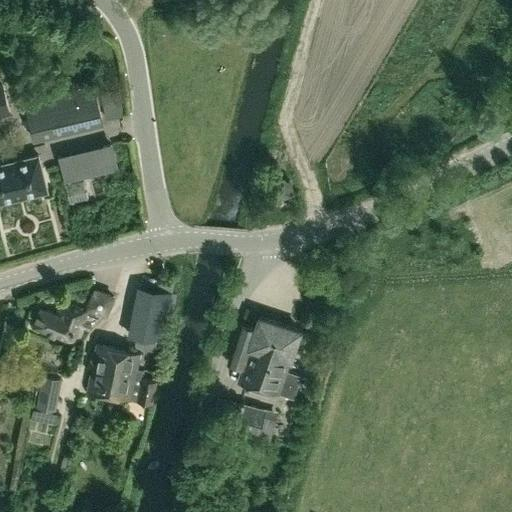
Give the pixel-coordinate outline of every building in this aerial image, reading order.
[(0,86),(0,119),(12,116),(3,86),(0,86)] [(105,128),(94,86),(25,102),(36,144),(105,128)] [(114,146),(59,159),(65,185),(121,172),(114,146)] [(38,155),(0,164),(0,202),(47,191),(38,155)] [(291,178),(271,183),(275,199),(296,194),(291,178)] [(85,181),(67,186),(71,201),(88,197),(85,181)] [(127,335),(160,342),(170,291),(137,284),(127,335)] [(39,308),(33,324),(78,341),(89,313),(60,301),(55,314),(39,308)] [(236,381),(278,394),(278,393),(294,398),(301,375),(283,369),(285,362),(280,360),(281,356),(291,359),(301,329),(259,316),(256,328),(242,323),(230,360),(241,364),(236,381)] [(88,390),(132,398),(153,402),(158,379),(144,376),(145,368),(138,367),(141,352),(97,343),(88,390)] [(0,386),(7,388),(12,357),(0,354),(0,386)] [(43,374),(38,397),(45,399),(43,408),(55,411),(62,378),(43,374)] [(210,424),(232,430),(228,443),(249,449),(252,436),(258,437),(270,440),(278,411),(266,408),(217,395),(210,424)] [(39,479),(48,481),(56,435),(47,434),(39,479)]
